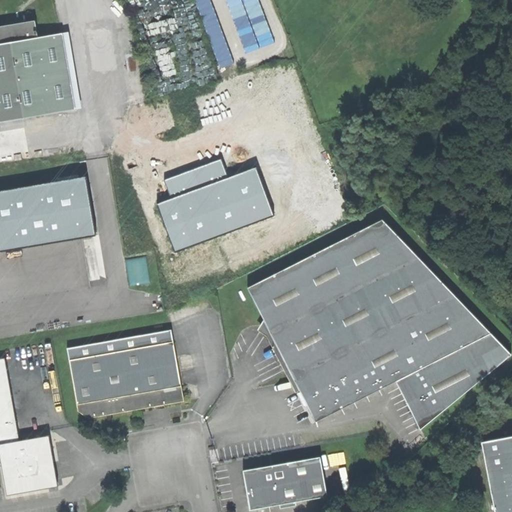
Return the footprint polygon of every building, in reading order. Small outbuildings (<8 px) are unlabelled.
[(196,0),(217,67),(231,63),(212,0),(196,0)] [(271,44),(257,0),(225,0),(242,53),(271,44)] [(39,10),(42,31),(58,28),(55,7),(39,10)] [(0,41),(37,35),(34,18),(0,24),(0,41)] [(0,119),(75,106),(63,31),(37,35),(0,41),(0,119)] [(174,248),(270,211),(252,163),(226,173),(219,154),(163,176),(170,194),(156,199),(174,248)] [(86,176),(0,190),(0,251),(96,235),(86,176)] [(298,389),(316,423),(396,382),(421,430),(511,355),(383,220),(248,289),(264,322),(260,327),(270,334),(298,389)] [(67,348),(69,360),(173,341),(171,329),(67,348)] [(159,406),(184,401),(173,341),(69,360),(78,411),(89,418),(159,406)] [(0,358),(0,465),(2,465),(7,495),(49,488),(48,482),(49,480),(57,477),(54,459),(49,435),(19,440),(5,357),(0,358)] [(511,511),(511,436),(482,442),(495,511),(511,511)] [(247,491),(250,511),(327,497),(320,458),(243,472),(247,491)] [(58,486),(57,477),(49,480),(48,482),(49,488),(58,486)]
